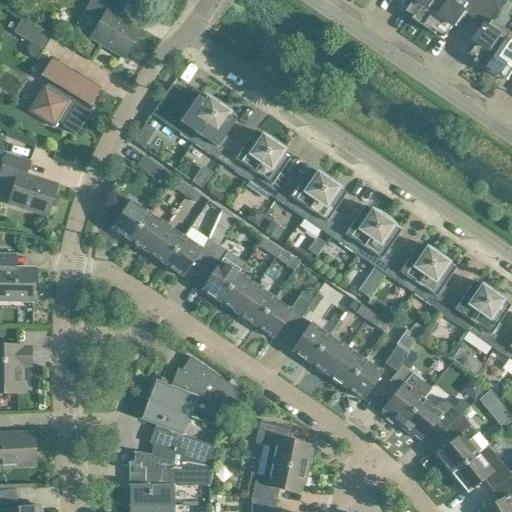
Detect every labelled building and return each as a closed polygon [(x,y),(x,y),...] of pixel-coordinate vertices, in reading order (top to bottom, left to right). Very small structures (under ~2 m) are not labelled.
[(119,0),(90,0),(85,10),(98,18),(99,24),(90,38),(121,56),(117,62),(118,63),(124,53),(129,51),(141,31),(112,13),(119,0)] [(425,28),(443,0),(415,0),(407,12),(415,18),(414,20),(425,28)] [(466,14),(476,20),(489,0),(443,0),(425,28),(436,35),(438,33),(446,39),(454,26),(457,28),(466,14)] [(487,70),(511,34),(494,22),(504,8),(491,0),(489,0),(476,20),(485,27),(475,40),(478,42),(469,55),(477,60),(476,62),(487,70)] [(43,51),(52,37),(22,19),(13,33),(31,44),(28,48),(30,57),(37,61),(43,51)] [(511,33),(511,34),(487,70),(498,78),(500,76),(508,81),(511,74),(511,33)] [(99,90),(51,60),(41,77),(51,82),(47,89),(43,87),(28,112),(53,128),(58,121),(64,125),(62,127),(76,136),(93,107),(90,105),(99,90)] [(193,144),(218,106),(220,103),(215,100),(212,99),(207,96),(206,98),(200,94),(195,101),(170,84),(149,114),(193,144)] [(231,115),(232,114),(230,111),(227,109),(225,107),(220,103),(218,106),(193,144),(220,163),(233,143),(225,137),(237,119),(231,115)] [(247,181),(275,141),(272,139),(270,138),(267,136),(261,134),(260,135),(255,131),(243,149),(233,143),(220,163),(247,181)] [(285,153),(286,151),(282,147),(280,145),(275,141),(247,181),(275,200),(288,180),(279,174),(291,157),(285,153)] [(0,179),(15,185),(9,203),(46,215),(43,223),(44,223),(56,187),(25,176),(29,163),(6,155),(0,172),(0,179)] [(136,167),(154,180),(161,169),(143,157),(136,167)] [(302,219),(330,178),(325,175),(322,174),(316,172),(315,173),(309,169),(297,187),(288,180),(275,200),(302,219)] [(340,190),(341,189),(337,184),(335,182),(330,178),(302,219),(330,238),(343,218),(334,212),(346,194),(340,190)] [(191,190),(181,183),(176,190),(186,197),(191,190)] [(200,196),(191,190),(186,197),(196,204),(200,196)] [(129,241),(148,213),(130,201),(111,229),(129,241)] [(357,256),(385,216),(382,214),(377,211),(374,210),(371,209),(370,211),(364,206),(352,224),(343,218),(330,238),(357,256)] [(147,254),(166,226),(148,213),(129,241),(147,254)] [(395,228),(396,226),(392,222),(389,220),(385,216),(357,256),(384,275),(398,255),(389,249),(401,232),(395,228)] [(165,266),(184,238),(166,226),(147,254),(165,266)] [(197,277),(218,247),(190,228),(184,238),(165,266),(183,278),(188,271),(197,277)] [(281,251),(263,239),(258,246),(276,258),(281,251)] [(412,294),(439,253),(434,250),(429,248),(426,247),(425,248),(419,244),(407,261),(398,255),(384,275),(412,294)] [(238,275),(245,265),(218,247),(197,277),(205,283),(201,290),(219,303),(238,275)] [(300,264),(281,251),(276,258),(295,271),(300,264)] [(450,265),(451,264),(446,259),(444,257),(439,253),(412,294),(439,313),(453,293),(444,287),(456,269),(450,265)] [(33,270),(15,269),(4,269),(5,255),(0,255),(0,300),(32,301),(31,312),(32,312),(33,270)] [(237,315),(256,287),(238,275),(219,303),(237,315)] [(466,331),(494,291),(492,289),(489,288),(486,286),(483,285),(480,284),(480,285),(474,281),(462,299),(453,293),(439,313),(466,331)] [(364,283),(358,291),(368,298),(374,290),(364,283)] [(255,327),(274,299),(256,287),(237,315),(255,327)] [(505,303),(505,301),(503,299),(499,295),(497,293),(494,291),(466,331),(494,350),(507,330),(498,324),(510,307),(505,303)] [(287,339),(301,318),(274,299),(255,327),(273,339),(278,333),(287,339)] [(366,320),(371,313),(361,306),(356,313),(366,320)] [(381,320),(371,313),(366,320),(376,327),(381,320)] [(309,364),(329,336),(301,318),(287,339),(296,345),(291,352),(309,364)] [(511,362),(511,333),(507,330),(494,350),(511,362)] [(327,376),(346,348),(329,336),(309,364),(327,376)] [(22,347),(0,346),(0,394),(22,394),(22,367),(30,367),(30,348),(22,348),(22,347)] [(404,358),(407,353),(397,346),(384,364),(395,372),(404,358)] [(345,388),(364,361),(346,348),(327,376),(345,388)] [(145,399),(190,417),(197,398),(230,411),(240,392),(238,391),(229,384),(189,357),(188,358),(190,359),(182,371),(177,369),(177,370),(179,371),(173,388),(152,380),(152,381),(158,383),(151,401),(145,399)] [(404,358),(395,372),(396,373),(402,366),(408,371),(413,365),(404,358)] [(382,373),(364,361),(345,388),(363,401),(382,373)] [(470,363),(466,369),(475,375),(482,365),(477,362),(470,363)] [(400,428),(422,400),(411,390),(419,380),(408,371),(402,366),(396,373),(386,385),(395,393),(382,410),(388,415),(387,417),(400,428)] [(232,379),(229,384),(238,391),(242,385),(232,379)] [(490,392),(479,401),(487,412),(499,402),(490,392)] [(183,435),(190,417),(145,399),(145,400),(151,402),(144,420),(138,418),(137,419),(158,427),(151,444),(149,443),(149,444),(153,446),(151,456),(149,455),(149,456),(212,467),(216,448),(183,435)] [(434,425),(444,432),(462,415),(442,399),(434,409),(422,400),(400,428),(412,438),(414,436),(421,441),(434,425)] [(449,477),(477,454),(487,446),(462,415),(444,432),(451,442),(435,456),(440,462),(438,464),(449,477)] [(263,446),(259,461),(307,471),(311,454),(308,454),(310,445),(289,441),(291,429),(259,423),(255,444),(263,446)] [(33,434),(0,435),(0,467),(34,466),(33,434)] [(491,490),(511,477),(487,446),(477,454),(449,477),(459,490),(461,488),(467,495),(483,481),(491,490)] [(209,487),(212,467),(149,456),(149,455),(132,452),(131,453),(133,454),(132,462),(128,462),(128,463),(130,463),(130,486),(125,486),(125,487),(132,487),(132,506),(125,506),(125,507),(174,506),(173,487),(209,487)] [(304,487),(307,471),(259,461),(256,475),(254,500),(276,502),(278,490),(300,495),(301,487),(304,487)] [(511,511),(511,476),(511,477),(491,490),(497,502),(478,511),(477,511),(511,511)] [(275,511),(276,502),(254,500),(252,511),(275,511)]
